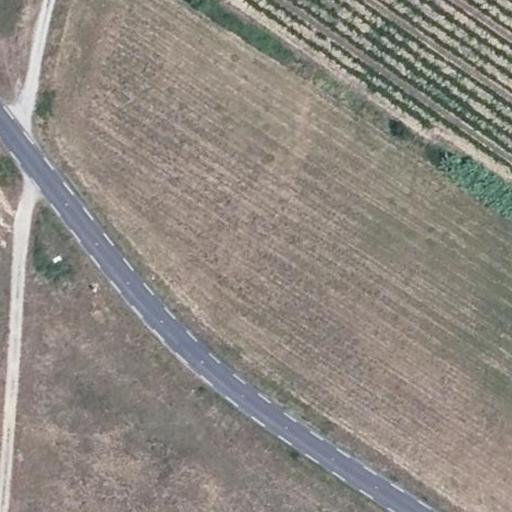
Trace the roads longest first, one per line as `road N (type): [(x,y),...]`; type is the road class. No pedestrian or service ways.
road 1 (tertiary): [(0,121),(135,297),(233,392),(415,511)]
road 2 (track): [(2,511),(21,207),(44,178)]
road 3 (track): [(8,132),(23,116),(48,0)]
